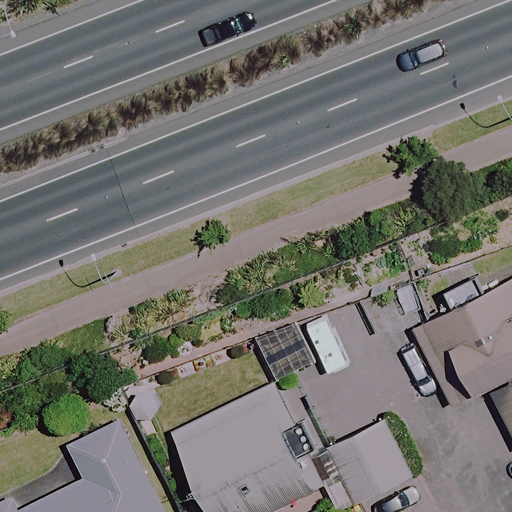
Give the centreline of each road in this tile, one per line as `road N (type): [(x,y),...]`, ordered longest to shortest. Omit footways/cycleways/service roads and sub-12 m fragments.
road 1 (primary): [(511,41),(0,239)]
road 2 (primary): [(0,96),(253,0)]
